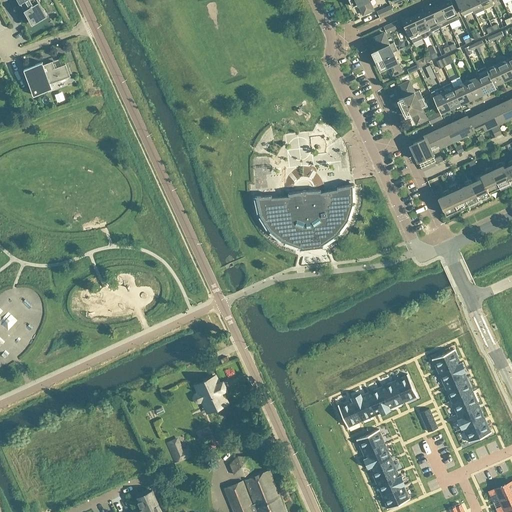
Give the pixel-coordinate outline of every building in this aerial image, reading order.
[(17,0),(32,25),(47,16),(37,0),(17,0)] [(373,10),(368,0),(348,0),(352,6),(358,4),(363,15),(373,10)] [(459,19),(450,0),(448,0),(440,4),(449,24),(459,19)] [(472,9),(467,0),(456,0),(463,14),(472,9)] [(482,5),(479,0),(467,0),(472,9),(482,5)] [(484,9),(493,5),(491,1),(490,0),(479,0),(482,5),(484,9)] [(449,24),(440,4),(431,8),(440,28),(449,24)] [(379,17),(393,11),(390,6),(377,12),(379,17)] [(431,32),(440,28),(431,8),(421,12),(429,30),(430,29),(431,32)] [(429,30),(421,12),(412,17),(420,34),(429,30)] [(420,34),(412,17),(402,21),(407,31),(405,32),(407,37),(409,36),(410,38),(420,34)] [(386,33),(399,27),(397,21),(384,27),(386,33)] [(397,50),(393,43),(389,45),(384,33),(373,38),(379,49),(373,52),(377,60),(393,52),(397,50)] [(472,53),(476,48),(474,44),(465,48),(468,55),(472,53)] [(432,46),(427,48),(430,55),(435,52),(432,46)] [(402,72),(396,61),(393,52),(377,60),(380,68),(386,65),(391,77),(402,72)] [(65,60),(67,66),(72,64),(68,53),(63,55),(63,56),(52,60),(53,65),(65,60)] [(511,77),(511,72),(506,60),(496,64),(504,81),(511,77)] [(24,69),(33,95),(52,89),(50,83),(70,76),(66,65),(55,68),(52,62),(43,65),(42,63),(24,69)] [(407,69),(409,73),(419,69),(417,64),(407,69)] [(496,88),(495,85),(504,81),(496,64),(486,69),(495,88),(496,88)] [(495,88),(486,69),(487,72),(477,76),(485,93),(495,88)] [(481,95),(473,78),(463,83),(470,100),(481,95)] [(422,98),(418,90),(414,92),(409,81),(399,86),(404,97),(398,100),(402,108),(418,100),(422,98)] [(461,104),(453,88),(451,83),(441,87),(443,92),(451,109),(461,104)] [(470,100),(463,83),(453,88),(461,104),(470,100)] [(384,84),(384,102),(397,101),(396,84),(384,84)] [(451,109),(443,92),(433,97),(441,114),(451,109)] [(511,99),(490,110),(496,124),(511,116),(511,99)] [(427,120),(418,100),(402,108),(405,116),(411,113),(416,124),(427,120)] [(496,124),(490,110),(469,119),(473,131),(475,134),(477,132),(496,124)] [(442,118),(439,112),(427,118),(430,124),(442,118)] [(473,131),(469,119),(468,116),(454,123),(455,124),(447,128),(452,141),(469,133),(473,131)] [(452,141),(447,128),(446,127),(432,133),(433,134),(425,138),(430,151),(438,147),(452,141)] [(498,127),(492,130),(495,137),(501,134),(498,127)] [(430,151),(425,138),(412,144),(417,153),(415,154),(423,171),(435,166),(434,162),(435,161),(430,151)] [(270,141),(266,151),(277,156),(281,145),(270,141)] [(461,144),(455,147),(458,154),(464,151),(461,144)] [(440,156),(434,158),(437,164),(443,161),(440,156)] [(511,160),(509,162),(510,165),(504,168),(503,165),(503,166),(511,185),(511,184),(511,160)] [(503,166),(501,162),(496,164),(498,168),(492,171),(499,187),(510,182),(511,185),(503,166)] [(492,171),(490,167),(486,169),(487,173),(481,176),(490,195),(490,194),(489,192),(499,187),(492,171)] [(490,195),(481,176),(481,175),(476,177),(478,180),(472,183),(471,183),(479,200),(490,195)] [(479,200),(471,183),(472,183),(470,179),(465,182),(467,185),(461,188),(460,188),(468,205),(479,200)] [(347,220),(353,203),(352,186),(352,185),(353,185),(353,184),(337,187),(337,188),(337,189),(325,191),(320,192),(320,190),(321,190),(305,191),(303,191),(288,194),(288,195),(288,194),(288,196),(284,196),(271,197),(271,196),(272,196),(272,195),(254,196),(254,197),(256,197),(256,198),(260,214),(269,230),(283,241),(300,247),(300,249),(299,249),(309,248),(309,246),(313,246),(313,248),(323,247),(323,246),(322,246),(322,245),(336,235),(347,220)] [(468,205),(460,188),(461,188),(459,184),(454,187),(456,190),(450,193),(449,193),(457,210),(468,205)] [(457,210),(449,193),(450,193),(448,190),(443,192),(445,195),(438,199),(446,215),(457,210)] [(7,318),(0,327),(0,328),(7,333),(14,323),(7,318)] [(454,349),(432,359),(432,360),(433,359),(439,373),(460,364),(459,363),(454,350),(455,350),(454,349)] [(460,364),(439,373),(445,386),(466,377),(463,372),(466,371),(465,371),(461,363),(462,362),(459,363),(460,364)] [(407,376),(393,382),(402,402),(416,396),(416,397),(417,397),(407,374),(406,375),(407,376)] [(228,403),(223,391),(224,391),(225,388),(223,384),(220,383),(219,384),(216,375),(194,385),(197,393),(194,394),(193,396),(193,399),(194,401),(196,403),(198,403),(201,402),(207,413),(228,403)] [(466,377),(445,386),(452,400),(472,391),(466,377)] [(393,382),(380,388),(389,408),(402,402),(393,382)] [(380,388),(366,394),(375,414),(380,412),(381,415),(381,413),(389,410),(390,411),(389,408),(380,388)] [(472,391),(452,400),(458,414),(478,405),(472,391)] [(351,398),(352,400),(361,420),(375,414),(366,394),(361,396),(360,394),(360,395),(352,399),(351,398)] [(338,405),(348,428),(348,427),(348,426),(361,420),(352,400),(339,406),(338,405)] [(460,419),(457,420),(459,420),(462,428),(461,429),(464,428),(464,427),(484,419),(478,405),(458,414),(460,419)] [(484,419),(464,427),(464,428),(470,441),(469,441),(469,442),(491,432),(491,431),(490,432),(484,419)] [(98,430),(29,456),(47,501),(123,472),(106,429),(99,432),(98,430)] [(379,429),(356,439),(357,440),(358,440),(364,453),(384,444),(378,431),(379,430),(379,429)] [(364,453),(361,454),(362,454),(366,462),(365,463),(368,462),(370,467),(390,458),(384,444),(364,453)] [(248,455),(245,448),(220,460),(223,467),(248,455)] [(191,455),(188,449),(173,455),(175,462),(191,455)] [(390,458),(370,467),(376,480),(396,472),(390,458)] [(284,511),(269,470),(245,480),(254,504),(252,505),(242,481),(224,488),(233,511),(255,511),(257,511),(284,511)] [(396,472),(376,480),(382,494),(402,485),(402,486),(405,485),(405,484),(403,484),(400,477),(401,475),(398,477),(396,472)] [(511,480),(488,491),(490,496),(495,493),(498,500),(511,493),(511,480)] [(402,485),(382,494),(388,508),(387,508),(387,509),(410,499),(409,498),(408,499),(402,486),(402,485)] [(161,511),(152,491),(137,498),(139,501),(138,502),(140,507),(141,506),(143,509),(137,511),(161,511)] [(501,507),(496,509),(497,511),(499,511),(511,506),(511,493),(498,500),(501,507)]
